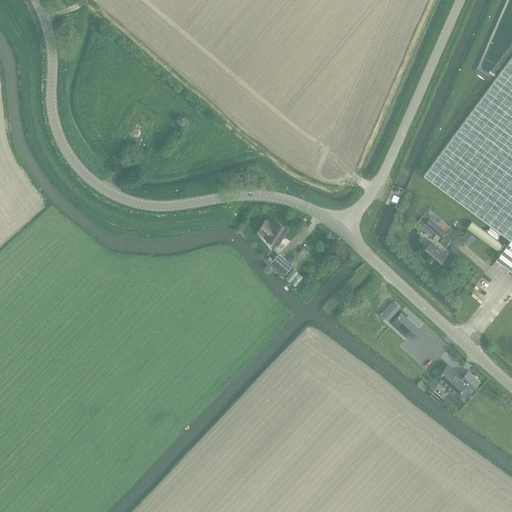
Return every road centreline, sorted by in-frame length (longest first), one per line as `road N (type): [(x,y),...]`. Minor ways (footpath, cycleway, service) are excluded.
road 1 (unclassified): [(340,228),(265,196),(132,202),(80,171),(58,136),(51,50),(35,0)]
road 2 (unclassified): [(340,228),(375,188),(460,0)]
road 3 (unclassified): [(511,385),(340,228)]
